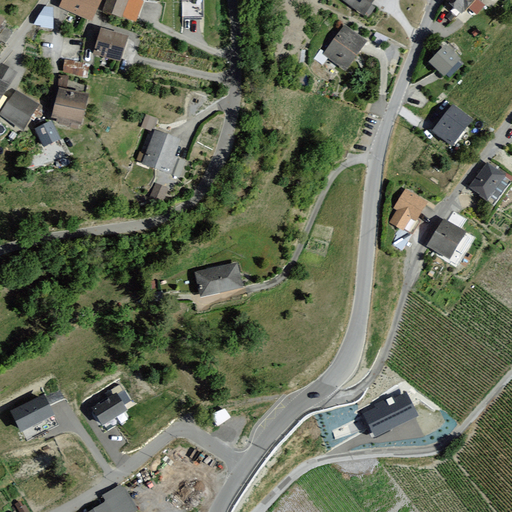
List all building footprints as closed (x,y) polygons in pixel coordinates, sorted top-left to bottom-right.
[(63,0),(60,8),(89,23),(101,0),(100,0),(63,0)] [(106,0),(101,13),(122,20),(129,0),(106,0)] [(376,0),(342,0),(365,16),(376,0)] [(477,0),(444,0),(444,1),(462,17),(477,0)] [(45,8),(33,25),(54,31),(55,19),(53,9),(45,8)] [(366,43),(344,27),(324,55),(346,70),(366,43)] [(129,39),(100,30),(92,56),(121,65),(129,39)] [(445,49),(430,63),(445,80),(460,66),(445,49)] [(90,66),(65,59),(62,72),(87,79),(90,66)] [(1,66),(0,68),(0,78),(10,85),(16,75),(1,66)] [(0,81),(0,103),(10,87),(0,81)] [(16,90),(0,113),(0,115),(24,131),(41,107),(16,90)] [(89,98),(59,90),(51,121),(56,122),(58,126),(74,130),(76,123),(82,124),(89,98)] [(453,109),(434,133),(452,147),(471,123),(453,109)] [(158,120),(146,116),(141,128),(153,133),(158,120)] [(52,122),(36,130),(44,148),(60,141),(52,122)] [(182,142),(153,133),(142,166),(171,176),(182,142)] [(505,178),(488,166),(471,189),(488,201),(505,178)] [(151,192),(164,197),(169,183),(156,178),(151,192)] [(426,204),(406,191),(396,209),(401,212),(394,223),(403,228),(410,217),(415,220),(426,204)] [(464,235),(444,222),(429,247),(449,259),(464,235)] [(216,268),(194,274),(200,299),(244,288),(238,263),(216,268)] [(92,407),(103,424),(129,407),(117,390),(92,407)] [(404,395),(364,415),(376,439),(416,419),(404,395)] [(43,399),(12,413),(21,433),(52,419),(43,399)] [(213,411),(217,422),(230,417),(226,406),(213,411)] [(104,500),(106,504),(110,511),(129,511),(135,509),(124,489),(104,500)]
